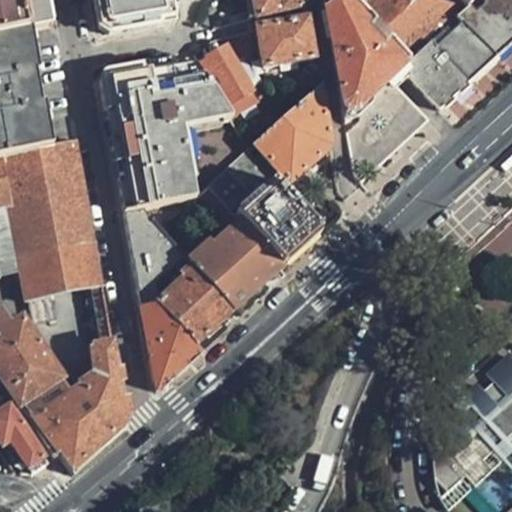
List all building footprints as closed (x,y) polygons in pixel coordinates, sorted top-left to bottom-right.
[(0,0),(0,34),(26,30),(51,25),(46,0),(0,0)] [(111,35),(174,21),(169,0),(93,0),(98,26),(111,35)] [(250,0),(254,18),(302,6),(300,0),(250,0)] [(322,0),(325,10),(337,0),(322,0)] [(337,0),(325,10),(346,123),(366,107),(391,83),(404,71),(409,66),(401,58),(386,41),(381,49),(367,34),(373,27),(357,9),(348,0),(337,0)] [(366,0),(357,9),(373,27),(386,41),(401,58),(440,24),(449,36),(472,16),(466,10),(477,0),(366,0)] [(435,49),(469,86),(511,46),(511,0),(490,0),(472,16),(449,36),(435,49)] [(312,60),(305,21),(274,26),(254,30),(260,69),(312,60)] [(0,34),(0,154),(48,146),(26,30),(0,34)] [(409,66),(404,71),(441,111),(469,86),(435,49),(431,45),(409,66)] [(250,93),(222,48),(204,59),(232,104),(250,93)] [(99,83),(127,241),(135,240),(152,225),(158,233),(183,209),(192,201),(180,129),(227,119),(191,60),(177,64),(168,57),(107,70),(99,83)] [(358,181),(360,184),(389,158),(386,154),(414,129),(417,132),(428,123),(391,83),(366,107),(346,123),(358,181)] [(327,145),(317,89),(303,101),(252,147),(288,185),(323,151),(327,145)] [(48,146),(0,154),(0,171),(6,205),(0,206),(0,274),(17,271),(23,302),(26,301),(30,327),(52,323),(49,299),(87,292),(97,348),(111,345),(90,229),(72,141),(48,146)] [(278,268),(318,232),(247,152),(206,187),(227,211),(255,186),(259,191),(231,215),(232,216),(236,220),(278,268)] [(201,193),(198,195),(224,224),(232,216),(231,215),(227,211),(206,187),(201,193)] [(206,249),(236,220),(232,216),(224,224),(202,245),(206,249)] [(189,268),(228,313),(278,268),(236,220),(206,249),(202,245),(184,262),(189,268)] [(129,254),(139,308),(153,301),(189,268),(184,262),(158,233),(152,225),(135,240),(127,241),(129,254)] [(191,347),(228,313),(189,268),(153,301),(191,347)] [(453,311),(463,323),(476,312),(465,300),(453,311)] [(139,308),(155,393),(197,355),(191,347),(153,301),(139,308)] [(0,382),(53,458),(58,455),(73,476),(126,430),(111,345),(97,348),(102,374),(71,393),(21,317),(18,319),(9,324),(5,319),(0,313),(0,382)] [(13,314),(5,319),(9,324),(18,319),(13,314)] [(511,433),(511,363),(510,365),(504,359),(438,425),(443,431),(429,447),(436,456),(428,465),(435,496),(440,510),(444,511),(468,493),(459,483),(463,479),(470,488),(500,464),(491,455),(504,441),(511,433)] [(469,378),(465,374),(452,381),(435,395),(443,402),(469,378)] [(48,463),(0,395),(0,442),(1,445),(7,441),(32,475),(48,463)] [(500,464),(509,474),(511,470),(511,449),(504,441),(491,455),(500,464)]
